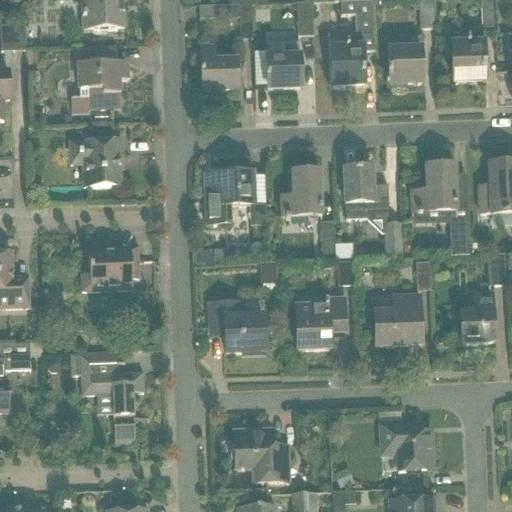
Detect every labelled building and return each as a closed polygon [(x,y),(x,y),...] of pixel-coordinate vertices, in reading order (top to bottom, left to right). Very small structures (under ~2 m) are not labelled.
[(80,0),(82,34),(125,33),(124,15),(120,15),(120,6),(124,6),(123,0),(80,0)] [(495,31),(493,0),(481,0),(482,31),(495,31)] [(434,1),(426,2),(418,2),(420,33),(435,32),(434,1)] [(362,55),(374,55),(372,4),(341,5),(341,19),(355,18),(356,40),(345,41),(345,50),(330,51),(331,90),(363,89),(362,55)] [(312,39),(310,5),(295,6),(296,40),(312,39)] [(198,9),(199,22),(240,21),(240,43),(253,42),(252,7),(198,9)] [(25,54),(24,28),(1,29),(2,55),(25,54)] [(466,45),(451,46),(452,86),(484,85),(483,45),(481,45),(481,35),(466,35),(466,45)] [(401,54),(388,54),(389,88),(421,87),(420,59),(423,59),(422,39),(400,40),(401,54)] [(298,60),(297,44),(266,45),(267,93),(300,92),(299,60),(298,60)] [(202,95),(237,94),(236,64),(214,65),(213,50),(200,51),(202,95)] [(127,83),(126,70),(107,71),(107,66),(89,66),(89,51),(76,51),(78,93),(79,93),(80,102),(70,102),(71,118),(88,118),(88,112),(119,111),(118,83),(127,83)] [(8,103),(9,103),(8,74),(0,74),(0,124),(3,124),(2,98),(7,98),(8,103)] [(121,143),(70,145),(71,169),(83,169),(84,191),(120,189),(119,165),(122,165),(121,143)] [(490,219),(511,218),(511,167),(488,168),(489,190),(478,190),(478,218),(489,218),(490,219)] [(412,217),(455,215),(454,169),(426,170),(426,196),(411,197),(412,217)] [(371,172),(343,173),(345,224),(388,222),(387,196),(372,196),(371,172)] [(280,202),(281,222),(321,220),(319,174),(291,176),(292,201),(280,202)] [(216,189),(205,190),(206,229),(226,228),(229,228),(229,210),(253,209),(252,180),(252,177),(216,179),(216,189)] [(469,259),(468,221),(450,221),(451,260),(457,259),(469,259)] [(334,264),(332,226),(319,226),(321,264),(334,264)] [(402,261),(401,227),(383,228),(385,262),(402,261)] [(112,256),(88,257),(89,278),(81,279),(81,295),(132,294),(131,283),(138,283),(137,251),(112,252),(112,256)] [(0,312),(29,311),(28,288),(12,288),(11,257),(2,257),(2,254),(0,254),(0,312)] [(505,258),(486,258),(487,291),(506,290),(505,258)] [(337,267),(338,290),(354,290),(353,266),(337,267)] [(430,294),(430,266),(416,266),(416,294),(430,294)] [(473,317),(460,317),(461,348),(493,347),(491,297),(473,298),(473,317)] [(393,316),(374,317),(375,351),(421,349),(419,300),(393,301),(393,316)] [(297,354),(329,353),(328,332),(343,331),(342,302),(324,303),(324,308),(295,309),(297,354)] [(242,322),(241,307),(209,308),(210,333),(224,332),(225,357),(265,356),(264,321),(242,322)] [(148,334),(140,344),(146,348),(153,339),(148,334)] [(93,339),(90,342),(90,346),(93,349),(98,349),(100,346),(100,341),(97,339),(93,339)] [(3,385),(2,374),(30,373),(30,361),(43,360),(42,346),(0,347),(0,415),(8,415),(7,385),(3,385)] [(142,377),(118,378),(118,355),(93,357),(70,357),(71,379),(81,378),(81,399),(113,398),(114,448),(134,447),(134,430),(144,429),(143,422),(134,422),(133,397),(143,397),(142,377)] [(414,429),(380,430),(381,459),(397,459),(397,475),(432,474),(430,436),(414,436),(414,429)] [(253,473),(253,487),(288,486),(286,450),(266,451),(266,434),(234,436),(235,473),(253,473)] [(347,473),(334,478),(339,492),(353,487),(347,473)] [(354,495),(332,495),(333,509),(355,508),(354,495)] [(292,511),(317,511),(317,497),(292,498),(292,511)]
